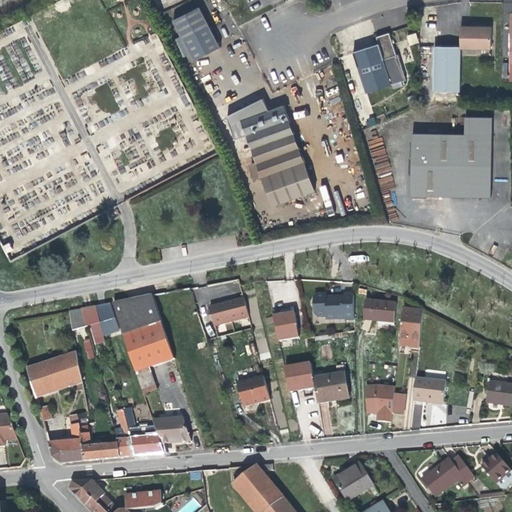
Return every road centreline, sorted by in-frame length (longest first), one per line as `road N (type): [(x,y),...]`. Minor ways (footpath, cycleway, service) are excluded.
road 1 (residential): [(0,300),(373,233),(438,244),(511,282)]
road 2 (residential): [(379,443),(45,474)]
road 3 (residential): [(45,474),(0,345)]
road 4 (residential): [(511,431),(379,443)]
